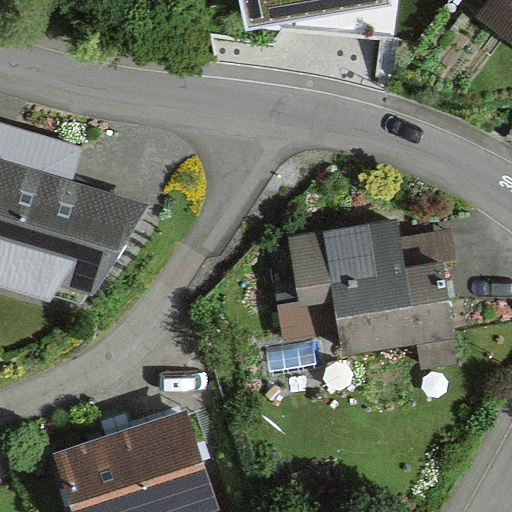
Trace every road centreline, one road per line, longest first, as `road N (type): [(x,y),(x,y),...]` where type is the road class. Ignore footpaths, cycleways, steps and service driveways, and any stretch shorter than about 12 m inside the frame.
road 1 (residential): [(252,108),(234,198),(175,291),(123,350),(0,404)]
road 2 (residential): [(511,192),(424,147),(335,120),(252,108)]
road 3 (residential): [(252,108),(76,85),(0,63)]
